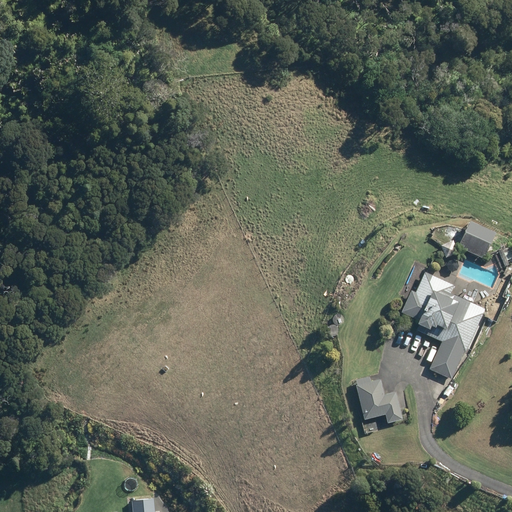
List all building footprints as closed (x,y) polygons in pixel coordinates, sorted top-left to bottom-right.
[(496,232),(469,220),(459,244),(464,246),(462,249),(482,258),(483,255),(485,256),(496,232)] [(459,252),(454,240),(437,248),(442,260),(459,252)] [(511,262),(511,260),(511,259),(511,251),(511,249),(497,255),(504,269),(511,265),(511,262)] [(455,285),(425,272),(416,292),(411,290),(401,313),(420,321),(416,330),(441,341),(429,369),(452,380),(464,352),(466,353),(486,309),(451,293),(455,285)] [(345,318),(336,313),(325,332),(334,337),(345,318)] [(369,376),(355,379),(364,419),(385,414),(387,422),(402,419),(396,391),(384,394),(380,378),(371,381),(369,376)] [(155,511),(154,498),(132,500),(132,511),(155,511)]
